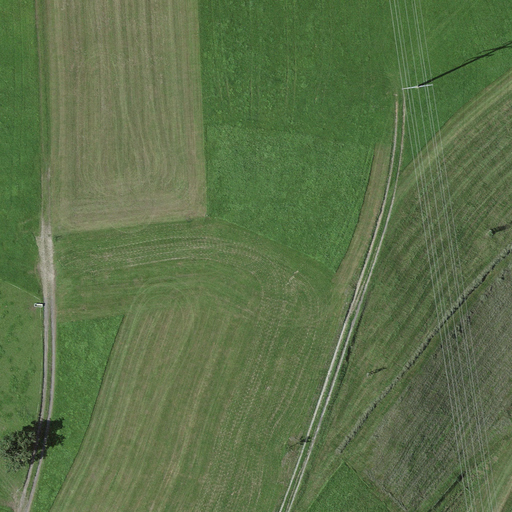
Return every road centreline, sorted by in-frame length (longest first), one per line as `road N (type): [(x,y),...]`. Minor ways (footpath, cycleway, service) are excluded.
road 1 (track): [(284,511),(386,209),(400,121)]
road 2 (track): [(24,511),(52,385),(48,219)]
road 3 (track): [(39,0),(48,219)]
